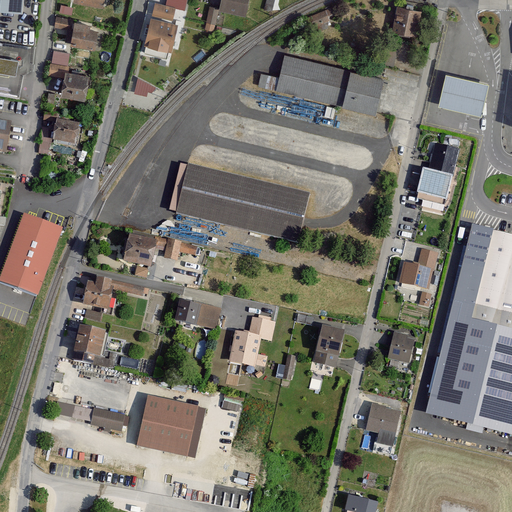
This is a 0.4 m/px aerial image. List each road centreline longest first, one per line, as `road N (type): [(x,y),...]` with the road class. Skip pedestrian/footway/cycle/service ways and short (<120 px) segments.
road 1 (residential): [(445,0),(325,511)]
road 2 (residential): [(22,511),(36,411),(139,0)]
road 3 (residential): [(22,198),(48,0)]
